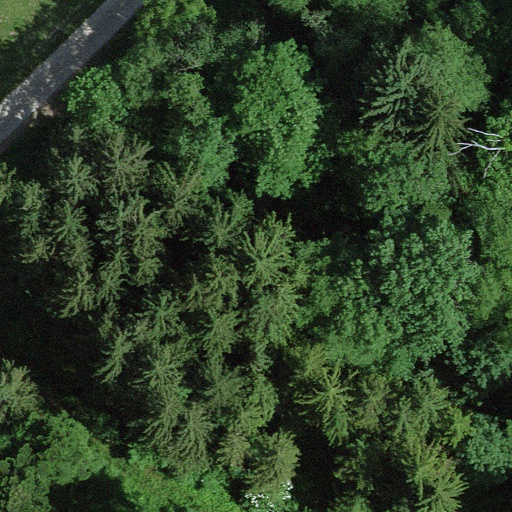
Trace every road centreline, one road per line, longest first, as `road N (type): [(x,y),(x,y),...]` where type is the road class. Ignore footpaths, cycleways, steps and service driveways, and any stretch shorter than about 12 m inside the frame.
road 1 (track): [(220,511),(70,422),(0,355)]
road 2 (unclassified): [(0,114),(116,0)]
